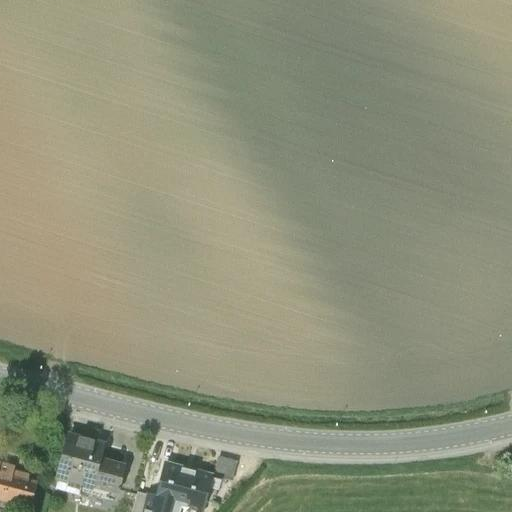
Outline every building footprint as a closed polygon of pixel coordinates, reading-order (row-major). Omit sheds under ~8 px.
[(63,444),(53,483),(93,493),(102,458),(103,454),(63,444)] [(102,458),(93,493),(114,498),(123,463),(102,458)] [(237,463),(216,458),(212,475),(233,480),(237,463)] [(202,511),(212,476),(164,463),(155,496),(147,494),(142,511),(202,511)] [(0,472),(0,502),(29,510),(37,482),(0,472)]
